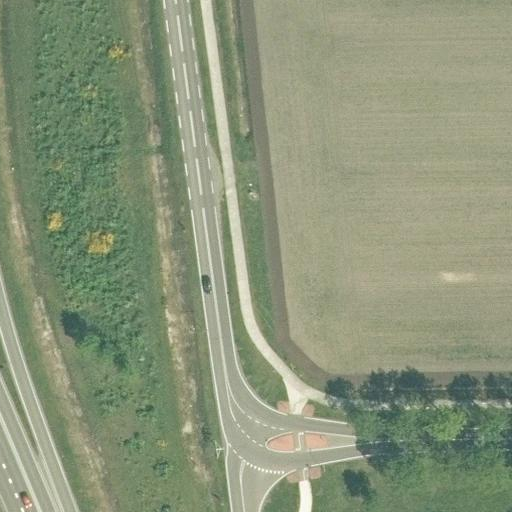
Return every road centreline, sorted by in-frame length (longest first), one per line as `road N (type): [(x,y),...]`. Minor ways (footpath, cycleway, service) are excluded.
road 1 (tertiary): [(175,0),(223,357)]
road 2 (trunk): [(63,511),(0,300)]
road 3 (tertiary): [(248,450),(301,459),(402,440)]
road 4 (tertiary): [(402,440),(262,416)]
